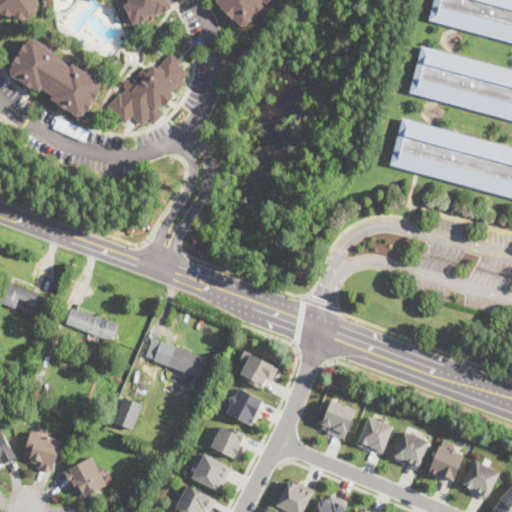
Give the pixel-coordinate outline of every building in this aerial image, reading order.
[(40,0),(37,15),(31,18),(25,16),(25,19),(16,17),(17,15),(13,14),(12,16),(3,14),(4,13),(0,11),(0,0),(40,0)] [(171,0),(174,6),(157,15),(156,13),(149,17),(150,18),(141,22),(141,21),(135,25),(125,5),(130,2),(128,0),(171,0)] [(270,0),(268,3),(264,0),(262,3),(265,6),(253,19),(253,21),(249,25),(242,25),(234,18),(233,19),(222,8),(223,6),(218,1),(217,0),(270,0)] [(511,197),(391,164),(403,118),(511,147),(511,118),(410,91),(422,45),(511,69),(511,41),(429,19),(433,0),(511,0),(511,197)] [(35,38),(49,47),(48,48),(62,56),(60,59),(71,66),(73,63),(100,79),(103,84),(100,90),(101,91),(97,99),(93,97),(91,101),(94,103),(90,110),(88,109),(85,115),(79,116),(73,113),(73,112),(67,108),(67,109),(59,106),(61,103),(52,98),(54,94),(43,88),(41,92),(32,87),(32,88),(25,84),(26,82),(19,78),(19,80),(12,77),(11,70),(14,64),(13,63),(17,55),(20,57),(22,53),(19,51),(24,44),(27,45),(30,40),(35,38)] [(179,65),(189,72),(183,79),(186,81),(184,83),(185,84),(180,90),(179,89),(177,91),(175,89),(172,92),(174,95),(165,106),(162,104),(159,107),(165,111),(158,120),(157,120),(156,122),(150,117),(143,125),(133,115),(126,123),(108,107),(120,93),(122,94),(135,78),(140,82),(154,65),(158,68),(172,52),(182,61),(179,65)] [(90,131),(86,140),(55,127),(59,118),(90,131)] [(40,293),(35,307),(27,304),(28,301),(19,298),(16,308),(0,301),(0,280),(1,278),(40,293)] [(95,317),(97,315),(118,323),(112,340),(67,323),(73,308),(95,317)] [(206,358),(198,378),(168,366),(176,346),(206,358)] [(272,378),(268,376),(268,377),(266,376),(260,387),(247,381),(249,377),(240,372),(246,361),(238,357),(243,348),(248,350),(248,351),(278,367),(272,378)] [(239,386),(263,398),(260,405),(262,407),(254,425),(250,423),(249,424),(226,412),(228,408),(222,405),(227,395),(230,396),(235,394),(239,386)] [(143,405),(134,430),(115,422),(125,398),(143,405)] [(332,399),(340,402),(341,400),(350,404),(349,406),(356,408),(344,436),(332,431),(331,434),(326,431),(327,429),(320,426),(332,399)] [(380,420),(381,416),(388,419),(387,422),(393,425),(381,452),(371,447),(370,449),(357,443),(369,415),(380,420)] [(221,424),(231,428),(233,426),(245,432),(239,444),(241,444),(238,451),(240,452),(237,458),(211,445),(221,424)] [(429,439),(418,469),(400,462),(401,458),(394,455),(404,429),(429,439)] [(63,439),(53,472),(40,468),(41,464),(30,461),(31,456),(25,454),(32,430),(63,439)] [(0,432),(3,431),(10,447),(12,445),(17,457),(3,464),(0,457),(0,432)] [(447,448),(455,445),(457,451),(464,454),(455,479),(447,477),(447,479),(428,472),(438,444),(440,444),(443,437),(450,440),(447,448)] [(204,452),(232,466),(223,483),(220,481),(217,488),(215,487),(215,489),(191,477),(198,464),(194,462),(197,456),(201,458),(204,452)] [(91,455),(99,468),(103,465),(107,473),(103,476),(108,484),(86,497),(81,487),(77,489),(72,480),(70,482),(64,471),(91,455)] [(500,471),(485,498),(468,489),(469,487),(463,483),(476,458),(500,471)] [(289,479),(291,480),(291,479),(298,482),(299,480),(314,488),(311,492),(313,493),(303,511),(286,511),(288,509),(277,503),(289,479)] [(511,511),(502,511),(496,506),(501,500),(499,498),(511,483),(511,511)] [(216,498),(208,511),(185,511),(170,504),(174,495),(180,498),(188,484),(216,498)] [(349,500),(347,506),(344,511),(314,511),(322,495),(325,496),(325,495),(330,497),(331,493),(349,500)]
